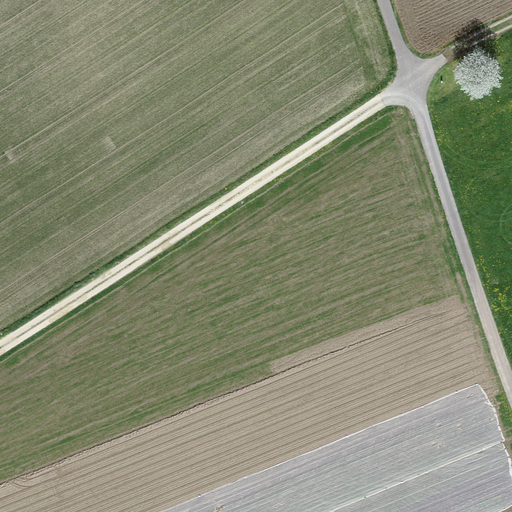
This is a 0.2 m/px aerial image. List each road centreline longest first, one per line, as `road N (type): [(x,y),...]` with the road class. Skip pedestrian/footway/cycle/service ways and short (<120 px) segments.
road 1 (track): [(0,339),(408,71),(511,22)]
road 2 (track): [(383,0),(511,383)]
